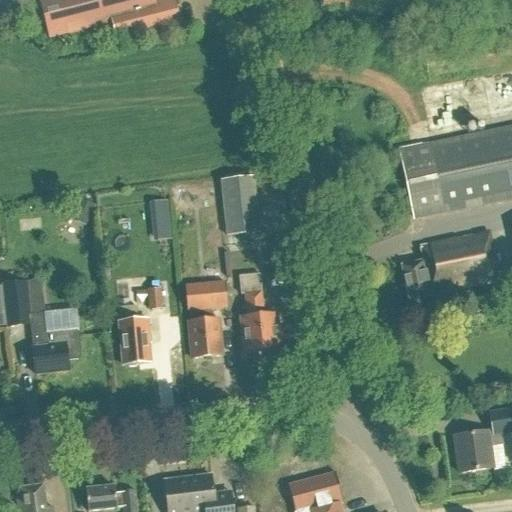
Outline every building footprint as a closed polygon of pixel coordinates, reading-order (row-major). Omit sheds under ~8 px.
[(179,25),(172,0),(156,4),(154,0),(39,0),(50,41),(110,25),(114,43),(179,25)] [(319,0),(321,9),(345,3),(346,9),(385,0),(319,0)] [(428,77),(499,68),(496,45),(425,55),(428,77)] [(430,115),(452,110),(448,91),(426,96),(430,115)] [(511,128),(431,146),(430,144),(398,151),(413,220),(445,214),(445,212),(511,197),(511,128)] [(253,178),(222,181),(228,237),(259,234),(253,178)] [(78,199),(63,232),(79,240),(95,206),(78,199)] [(150,222),(168,220),(166,202),(148,204),(150,222)] [(424,262),(400,267),(408,302),(504,282),(493,232),(421,247),(424,262)] [(244,355),(280,352),(276,316),(263,318),(259,277),(239,279),(241,298),(245,297),(247,319),(241,320),(244,355)] [(147,292),(148,312),(162,311),(160,290),(159,282),(144,283),(145,292),(147,292)] [(192,361),(222,358),(218,322),(213,322),(212,311),(228,310),(225,284),(184,288),(187,314),(189,313),(190,324),(188,325),(192,361)] [(28,297),(27,285),(3,288),(7,328),(31,325),(33,349),(32,349),(35,377),(68,373),(67,362),(78,361),(81,358),(78,333),(74,331),(47,333),(45,316),(44,317),(30,318),(28,297)] [(42,296),(28,297),(30,318),(44,317),(42,296)] [(123,367),(150,365),(145,320),(136,321),(135,308),(117,309),(123,367)] [(511,409),(488,413),(491,433),(488,434),(488,433),(453,438),(459,475),(493,470),(490,448),(502,446),(501,437),(511,435),(511,409)] [(304,472),(324,469),(323,460),(303,463),(304,472)] [(342,505),(334,476),(287,489),(293,511),(340,511),(339,506),(342,505)] [(213,478),(189,481),(192,511),(232,511),(230,492),(215,494),(213,478)] [(192,511),(189,481),(165,484),(168,511),(192,511)] [(43,487),(15,491),(17,511),(51,511),(51,508),(46,509),(43,487)] [(115,495),(114,489),(85,492),(87,511),(89,511),(122,509),(122,511),(135,511),(133,491),(120,493),(121,494),(115,495)]
